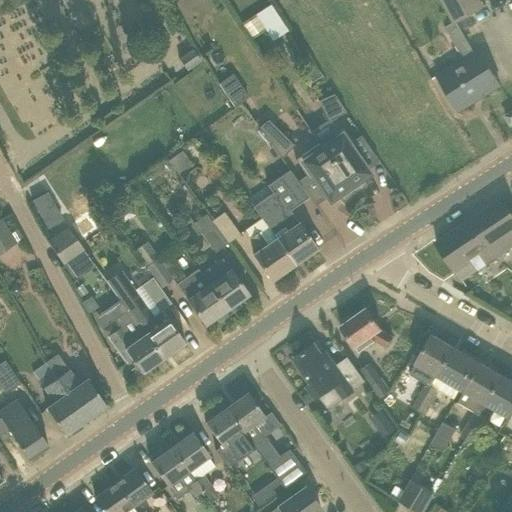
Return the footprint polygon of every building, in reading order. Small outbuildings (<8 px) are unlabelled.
[(482,6),(478,0),(441,0),(454,21),(445,27),(464,57),(465,58),(474,53),(456,22),(482,6)] [(271,4),(241,24),(251,39),(265,30),(272,41),(288,31),(271,4)] [(179,59),(187,69),(200,59),(193,49),(179,59)] [(437,74),(456,107),(480,92),(483,96),(500,86),(479,50),(474,53),(465,58),(464,57),(437,74)] [(315,65),(304,72),(312,83),(322,76),(315,65)] [(234,107),(249,97),(233,73),(218,83),(234,107)] [(328,121),(346,112),(334,94),(318,100),(328,121)] [(114,109),(100,118),(101,120),(115,111),(114,109)] [(294,145),(268,119),(259,127),(282,159),(294,145)] [(320,143),(354,192),(358,190),(361,189),(363,187),(366,186),(363,177),(369,173),(353,149),(357,146),(343,127),(320,143)] [(313,177),(327,197),(330,200),(336,196),(343,202),(345,200),(348,197),(352,194),(354,192),(320,143),(295,160),(309,179),(313,177)] [(178,173),(192,164),(184,152),(170,161),(178,173)] [(64,219),(47,191),(32,200),(48,229),(64,219)] [(511,214),(502,199),(501,200),(437,243),(455,269),(462,280),(487,263),(511,246),(511,214)] [(94,207),(87,213),(98,228),(105,223),(94,207)] [(228,243),(241,234),(225,212),(212,221),(214,224),(228,243)] [(294,264),(317,248),(299,222),(293,226),(285,214),(274,221),(282,234),(276,238),(294,264)] [(0,219),(0,252),(15,243),(0,219)] [(276,238),(275,239),(262,219),(245,229),(251,237),(250,238),(259,250),(253,254),(272,280),(294,264),(276,238)] [(214,224),(202,232),(216,252),(228,243),(214,224)] [(85,251),(68,227),(51,239),(48,241),(65,265),(85,251)] [(18,239),(19,239),(22,237),(17,228),(13,230),(14,231),(18,239)] [(159,259),(158,257),(147,241),(136,249),(147,265),(147,266),(162,287),(173,278),(159,259)] [(239,301),(249,294),(231,269),(230,270),(222,259),(201,273),(230,314),(241,306),(239,301)] [(198,268),(176,283),(188,299),(187,300),(205,325),(215,318),(219,321),(230,314),(201,273),(198,268)] [(152,276),(140,285),(160,311),(171,303),(152,276)] [(162,359),(185,342),(168,318),(152,329),(146,321),(154,316),(134,288),(120,299),(126,309),(127,309),(162,359)] [(375,340),(380,343),(387,347),(393,337),(381,330),(381,329),(366,308),(353,317),(350,316),(344,320),(344,324),(341,326),(359,352),(375,340)] [(127,309),(101,327),(127,363),(132,359),(142,373),(162,359),(127,309)] [(454,347),(432,334),(415,363),(437,376),(454,347)] [(294,359),(311,383),(305,386),(315,400),(321,396),(328,407),(344,396),(365,381),(347,356),(337,364),(327,350),(323,352),(315,342),(305,349),(306,350),(294,359)] [(437,376),(464,391),(465,392),(481,363),(454,347),(437,376)] [(79,384),(57,354),(45,363),(86,420),(106,405),(87,379),(79,384)] [(360,369),(381,398),(391,391),(370,362),(360,369)] [(46,408),(65,434),(86,420),(45,363),(33,372),(54,402),(46,408)] [(482,412),(486,404),(503,376),(481,363),(465,392),(464,391),(458,402),(474,411),(480,415),(480,414),(482,412)] [(11,390),(19,385),(11,371),(3,377),(11,390)] [(486,404),(507,416),(509,417),(511,411),(511,380),(503,376),(486,404)] [(432,402),(438,390),(427,383),(420,396),(432,402)] [(254,424),(265,416),(248,392),(226,408),(243,431),(244,431),(254,424)] [(29,459),(43,449),(48,446),(15,395),(0,405),(0,415),(1,417),(12,434),(29,459)] [(425,414),(432,402),(420,396),(413,408),(425,414)] [(244,431),(243,431),(226,408),(206,422),(222,445),(215,450),(228,468),(255,448),(250,441),(251,441),(244,431)] [(467,423),(479,430),(486,418),(480,414),(480,415),(474,411),(467,423)] [(12,434),(1,417),(0,417),(0,436),(2,440),(12,434)] [(389,421),(378,429),(384,438),(396,429),(389,421)] [(442,422),(431,442),(445,450),(456,430),(442,422)] [(472,442),(479,430),(467,423),(461,435),(472,442)] [(244,431),(251,441),(258,435),(260,434),(254,424),(244,431)] [(189,471),(210,456),(193,432),(172,447),(189,471)] [(285,490),(305,476),(296,463),(284,472),(258,435),(251,441),(250,441),(255,448),(257,451),(276,478),(284,488),(285,490)] [(167,486),(168,486),(177,498),(189,489),(195,496),(203,491),(196,481),(189,471),(172,447),(150,462),(167,486)] [(371,465),(365,458),(354,466),(360,473),(371,465)] [(152,492),(135,468),(115,483),(132,506),(152,492)] [(196,481),(203,491),(210,485),(204,475),(196,481)] [(284,488),(276,478),(261,488),(269,499),(284,488)] [(398,501),(412,509),(417,511),(423,511),(434,494),(420,485),(411,480),(405,491),(405,490),(400,498),(398,501)] [(115,483),(95,497),(105,511),(124,511),(132,506),(115,483)] [(405,490),(400,487),(396,485),(391,493),(395,495),(400,498),(405,490)] [(316,511),(321,509),(305,487),(269,511),(316,511)] [(430,511),(446,511),(448,510),(436,503),(430,511)]
